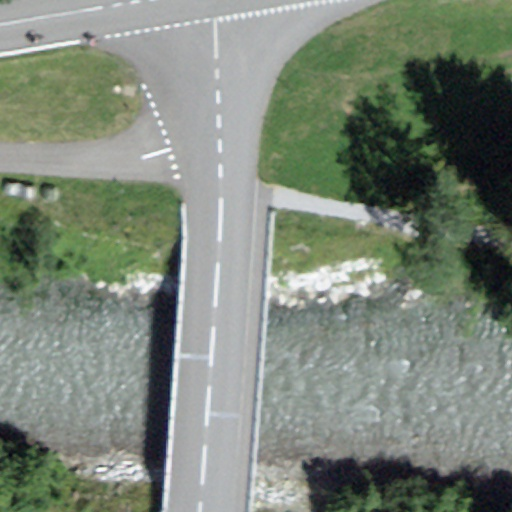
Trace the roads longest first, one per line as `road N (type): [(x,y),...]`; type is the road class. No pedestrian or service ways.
road 1 (unclassified): [(209,0),(220,136),(202,511)]
road 2 (track): [(219,186),(511,234)]
